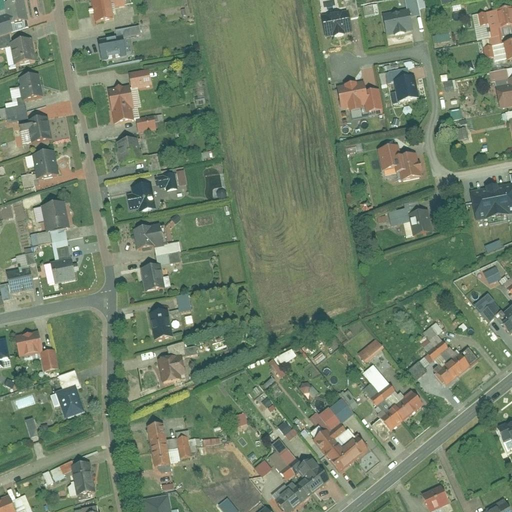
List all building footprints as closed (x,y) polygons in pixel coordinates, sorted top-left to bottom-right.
[(121,0),(97,0),(89,2),(94,27),(112,24),(110,13),(123,11),(121,0)] [(0,24),(0,41),(16,38),(14,31),(30,27),(24,4),(19,5),(6,9),(9,22),(0,24)] [(364,19),(378,17),(377,7),(362,9),(364,19)] [(410,10),(384,15),(389,38),(415,32),(410,10)] [(511,13),(511,10),(494,13),(498,32),(511,29),(511,13)] [(353,13),(324,17),(327,43),(356,40),(353,13)] [(485,16),(476,18),(479,29),(488,27),(485,16)] [(139,31),(114,34),(115,42),(98,45),(99,53),(97,53),(99,65),(133,60),(130,41),(140,39),(139,31)] [(498,32),(488,33),(489,40),(500,38),(498,32)] [(432,39),(433,46),(450,44),(449,37),(432,39)] [(511,44),(501,47),(499,39),(488,41),(490,49),(484,51),(486,62),(493,61),(491,49),(501,47),(505,66),(511,64),(511,44)] [(11,40),(0,43),(0,53),(6,53),(9,70),(31,67),(25,44),(12,46),(11,40)] [(511,69),(487,73),(489,88),(494,87),(498,109),(511,106),(511,69)] [(408,70),(390,74),(397,105),(422,100),(416,74),(409,76),(408,70)] [(129,95),(106,98),(111,127),(136,122),(132,95),(149,92),(146,74),(126,77),(129,95)] [(6,113),(7,121),(27,114),(25,106),(40,102),(34,79),(18,83),(22,103),(19,104),(21,110),(6,113)] [(370,82),(340,87),(345,110),(352,108),(354,118),(367,116),(365,105),(374,104),(370,82)] [(444,84),(444,93),(455,92),(454,83),(444,84)] [(201,86),(195,87),(198,102),(204,101),(201,86)] [(60,111),(63,111),(63,116),(67,116),(67,108),(34,110),(34,122),(60,120),(60,111)] [(461,112),(449,113),(450,123),(462,121),(461,112)] [(27,116),(8,122),(9,129),(17,127),(19,136),(27,134),(31,148),(45,146),(41,123),(28,124),(27,116)] [(152,120),(135,124),(138,136),(154,133),(152,120)] [(465,130),(455,132),(457,143),(467,141),(465,130)] [(132,145),(117,148),(120,167),(135,164),(132,145)] [(395,150),(377,154),(382,175),(393,173),(394,178),(399,177),(400,184),(414,181),(408,156),(397,158),(395,150)] [(53,180),(48,156),(30,160),(34,178),(21,181),(24,193),(39,190),(38,183),(53,180)] [(157,160),(147,162),(149,176),(160,174),(157,160)] [(192,190),(190,176),(176,178),(178,192),(192,190)] [(152,187),(129,193),(131,199),(125,200),(129,215),(137,214),(138,218),(158,213),(152,187)] [(511,194),(511,188),(469,196),(474,223),(511,215),(511,194)] [(58,207),(41,211),(46,238),(37,240),(39,250),(53,247),(50,236),(63,233),(58,207)] [(427,238),(422,215),(407,218),(413,241),(427,238)] [(176,218),(171,223),(176,228),(181,223),(176,218)] [(159,230),(136,234),(140,253),(156,250),(158,263),(177,260),(174,244),(162,246),(159,230)] [(499,243),(484,249),(487,256),(502,250),(499,243)] [(59,265),(49,267),(54,290),(74,285),(67,252),(56,254),(59,265)] [(6,278),(11,299),(33,294),(30,280),(39,278),(34,257),(16,262),(19,275),(6,278)] [(159,270),(143,273),(147,294),(160,291),(162,297),(173,295),(170,280),(161,281),(159,270)] [(496,270),(482,275),(487,288),(501,282),(496,270)] [(511,288),(508,291),(511,297),(511,296),(511,307),(499,317),(510,332),(511,330),(511,288)] [(188,299),(177,301),(180,315),(190,314),(188,299)] [(495,321),(487,311),(480,317),(488,327),(495,321)] [(166,313),(152,316),(156,338),(170,336),(166,313)] [(36,332),(14,338),(20,362),(37,358),(42,377),(56,373),(50,349),(41,352),(36,332)] [(376,343),(357,357),(364,366),(383,352),(376,343)] [(11,344),(0,346),(0,371),(6,370),(5,363),(14,360),(11,344)] [(409,375),(416,383),(426,375),(422,371),(446,351),(441,344),(425,358),(426,360),(409,375)] [(180,347),(168,349),(170,360),(160,362),(163,383),(180,380),(178,371),(184,370),(180,347)] [(278,369),(296,360),(292,352),(274,361),(278,369)] [(469,371),(459,358),(434,376),(445,389),(469,371)] [(383,436),(410,413),(414,410),(381,370),(368,381),(390,409),(373,424),(383,436)] [(55,395),(66,423),(86,415),(76,390),(81,388),(76,375),(59,382),(63,392),(55,395)] [(341,400),(309,427),(343,468),(366,450),(339,418),(349,410),(341,400)] [(237,431),(248,427),(244,416),(233,420),(237,431)] [(32,423),(24,425),(30,443),(38,440),(32,423)] [(285,424),(277,430),(289,444),(296,437),(285,424)] [(511,424),(495,431),(504,451),(511,447),(511,424)] [(167,427),(152,428),(156,465),(161,464),(162,471),(171,470),(171,462),(181,461),(180,454),(190,453),(189,436),(180,437),(181,448),(169,450),(167,427)] [(281,498),(291,509),(329,476),(310,455),(303,461),(288,444),(274,456),(291,476),(298,470),(305,477),(281,498)] [(262,481),(272,472),(264,463),(254,472),(262,481)] [(91,496),(87,471),(70,474),(75,499),(91,496)] [(51,474),(42,477),(48,490),(56,486),(51,474)] [(440,489),(421,498),(427,511),(435,511),(448,506),(440,489)] [(6,499),(0,501),(0,511),(24,511),(20,503),(10,508),(6,499)] [(171,511),(169,501),(145,505),(146,511),(171,511)] [(508,511),(503,502),(484,511),(508,511)]
